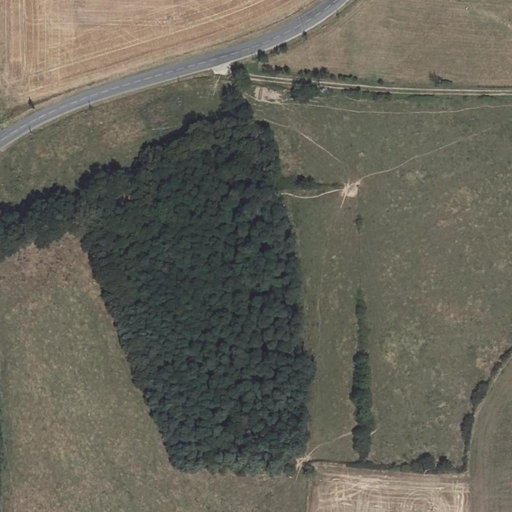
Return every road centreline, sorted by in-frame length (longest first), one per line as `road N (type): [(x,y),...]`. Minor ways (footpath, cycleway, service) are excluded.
road 1 (tertiary): [(335,0),(274,41),(40,113),(0,140)]
road 2 (track): [(214,57),(219,69),(239,75),(511,92)]
